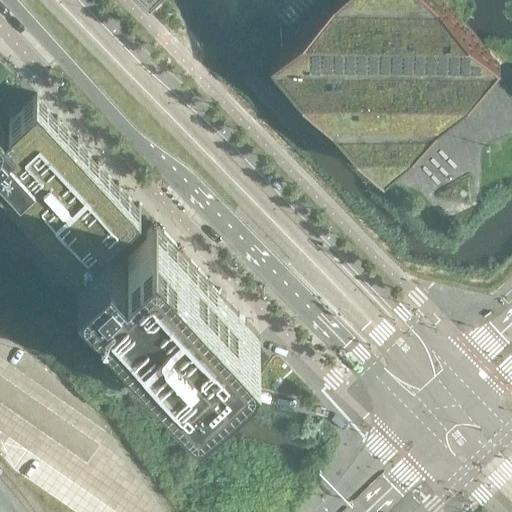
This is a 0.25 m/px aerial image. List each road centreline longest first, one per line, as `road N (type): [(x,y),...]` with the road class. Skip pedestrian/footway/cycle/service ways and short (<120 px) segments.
road 1 (tertiary): [(9,0),(137,141),(413,417)]
road 2 (tertiary): [(455,376),(432,342),(224,130),(86,0)]
road 3 (tertiary): [(413,417),(324,511)]
